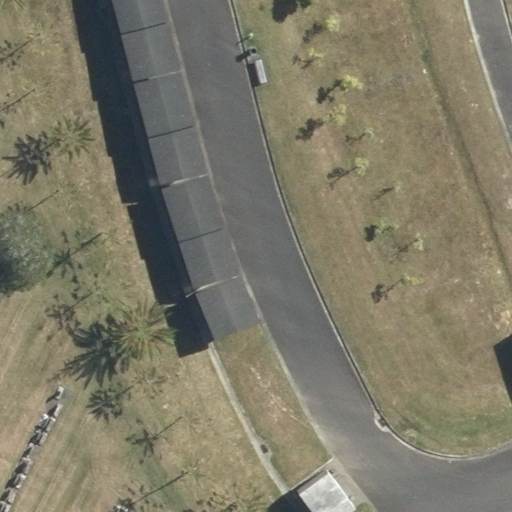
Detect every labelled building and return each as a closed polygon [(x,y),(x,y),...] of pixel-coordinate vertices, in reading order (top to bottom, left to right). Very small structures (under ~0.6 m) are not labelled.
[(167,0),(116,0),(124,28),(171,15),(167,0)] [(172,19),(124,31),(136,77),(184,65),(172,19)] [(185,68),(137,81),(151,132),(199,119),(185,68)] [(200,123),(151,135),(163,180),(212,168),(200,123)] [(212,171),(165,186),(181,236),(228,221),(212,171)] [(229,225),(182,239),(196,283),(243,269),(229,225)] [(243,270),(198,289),(218,335),(263,316),(243,270)] [(331,467),(301,490),(318,511),(347,511),(359,503),(331,467)]
